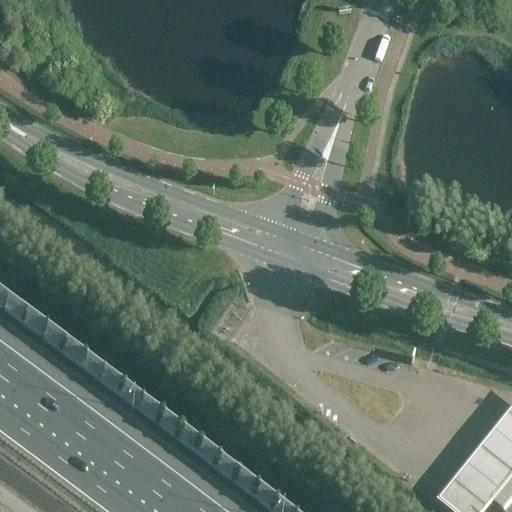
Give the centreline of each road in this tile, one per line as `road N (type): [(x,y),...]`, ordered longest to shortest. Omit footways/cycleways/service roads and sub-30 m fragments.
road 1 (secondary): [(0,122),(11,139),(115,199),(285,264)]
road 2 (secondary): [(294,236),(81,159),(0,118)]
road 3 (secondary): [(285,264),(511,338)]
road 4 (secondary): [(511,319),(294,236)]
road 5 (motorway): [(161,511),(0,385)]
road 6 (unclassified): [(353,79),(294,236)]
